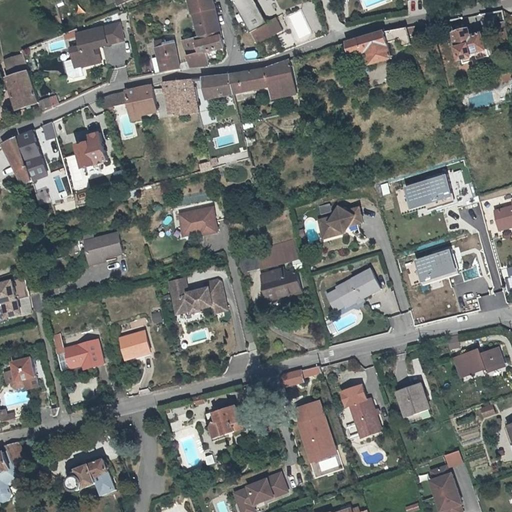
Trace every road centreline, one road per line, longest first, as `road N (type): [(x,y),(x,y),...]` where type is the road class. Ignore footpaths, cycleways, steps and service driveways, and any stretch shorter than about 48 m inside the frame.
road 1 (residential): [(140,404),(511,315)]
road 2 (residential): [(235,64),(351,32),(511,3)]
road 3 (residential): [(0,138),(117,86),(235,64)]
road 4 (residential): [(0,439),(140,404)]
road 5 (unknown): [(413,335),(390,253),(367,229)]
